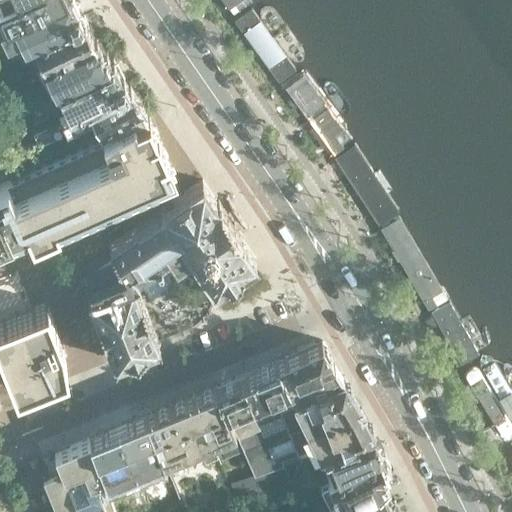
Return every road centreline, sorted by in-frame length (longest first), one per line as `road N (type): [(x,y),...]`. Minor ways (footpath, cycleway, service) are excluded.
road 1 (secondary): [(351,298),(151,0)]
road 2 (residential): [(32,430),(351,298)]
road 3 (secondary): [(467,511),(351,298)]
